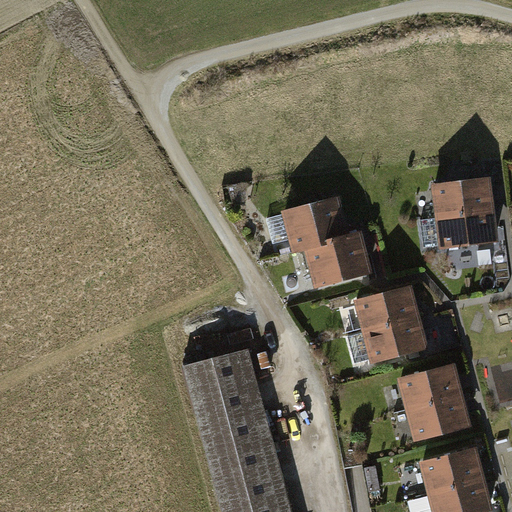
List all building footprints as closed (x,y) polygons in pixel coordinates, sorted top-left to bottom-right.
[(430,189),(435,221),(494,213),(490,181),(430,189)] [(290,252),(303,249),(347,237),(338,200),(280,216),(290,252)] [(498,244),(494,213),(435,221),(439,251),(498,244)] [(359,234),(347,237),(303,249),(314,291),(370,276),(359,234)] [(353,303),(362,336),(421,320),(412,287),(353,303)] [(429,350),(421,320),(362,336),(370,366),(429,350)] [(284,511),(244,357),(178,374),(214,511),(284,511)] [(398,380),(407,414),(463,399),(455,366),(398,380)] [(471,430),(463,399),(407,414),(415,444),(471,430)] [(419,464),(427,495),(486,482),(478,449),(419,464)] [(492,511),(494,511),(486,482),(427,495),(431,511),(492,511)]
